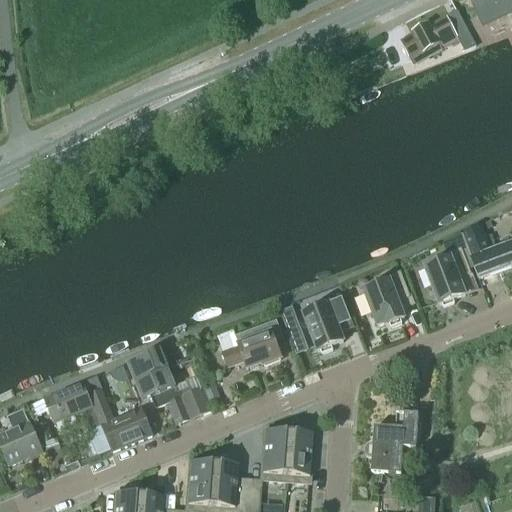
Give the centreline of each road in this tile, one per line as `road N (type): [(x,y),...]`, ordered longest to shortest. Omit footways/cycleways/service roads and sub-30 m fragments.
road 1 (secondary): [(0,179),(389,0)]
road 2 (tertiary): [(14,511),(342,378)]
road 3 (tertiary): [(342,378),(511,313)]
road 4 (track): [(22,169),(1,0)]
road 5 (residential): [(342,378),(334,511)]
